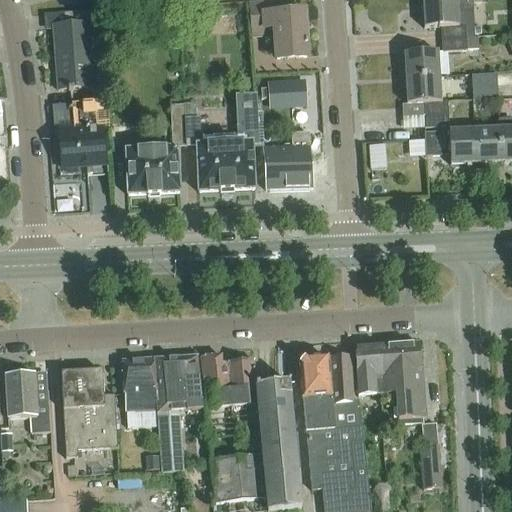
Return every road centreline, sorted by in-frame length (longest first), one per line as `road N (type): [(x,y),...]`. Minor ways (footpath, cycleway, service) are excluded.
road 1 (residential): [(46,344),(474,319)]
road 2 (secondary): [(36,270),(349,255)]
road 3 (residential): [(36,270),(23,71),(5,0)]
road 4 (residential): [(349,255),(335,0)]
road 5 (tertiary): [(483,511),(474,319)]
road 6 (residential): [(46,344),(59,511)]
road 7 (secondary): [(349,255),(472,248)]
